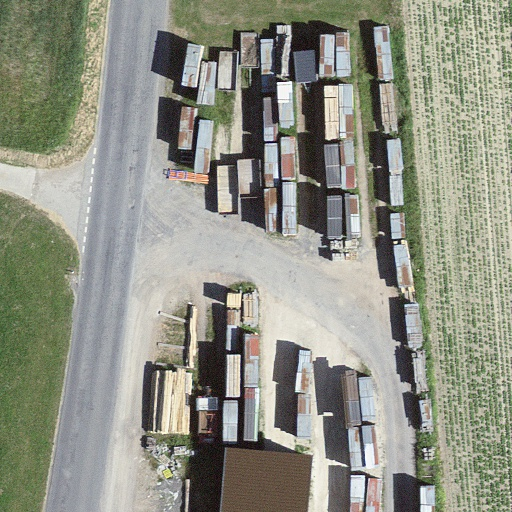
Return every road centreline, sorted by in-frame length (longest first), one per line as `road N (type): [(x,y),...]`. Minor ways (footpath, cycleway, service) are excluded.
road 1 (tertiary): [(139,0),(118,204),(70,511)]
road 2 (track): [(0,178),(118,204)]
